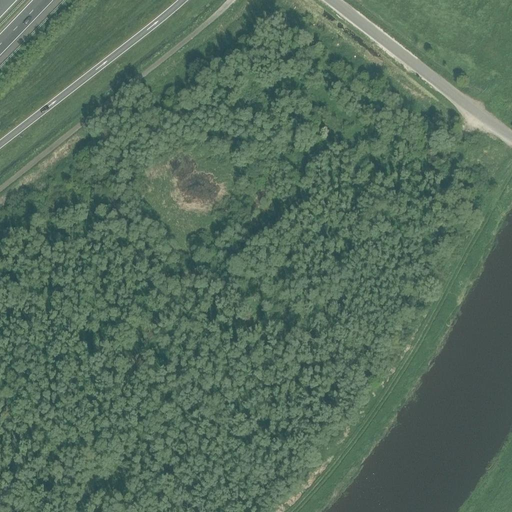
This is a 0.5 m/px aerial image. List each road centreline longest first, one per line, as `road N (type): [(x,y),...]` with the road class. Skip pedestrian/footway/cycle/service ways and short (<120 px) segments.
road 1 (motorway): [(0,147),(183,0)]
road 2 (secondary): [(511,139),(330,0)]
